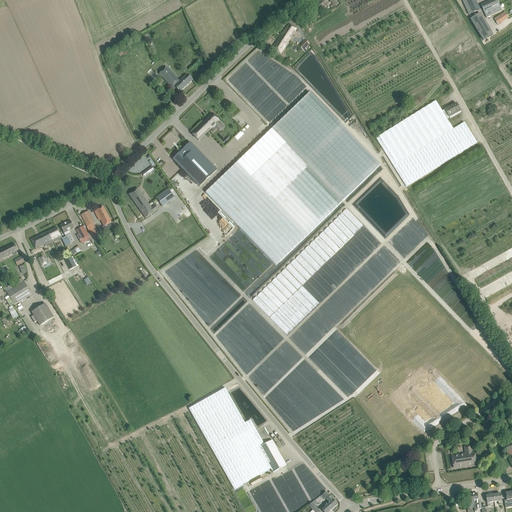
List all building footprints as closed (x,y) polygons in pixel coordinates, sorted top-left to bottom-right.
[(315,5),(318,9),(320,11),(329,4),(325,0),(321,0),(320,1),(321,1),(318,4),(318,3),(315,5)] [(330,6),(332,9),(335,6),(338,3),(335,0),(331,0),(330,1),(333,4),(330,6)] [(476,7),(478,6),(474,0),(462,0),(469,15),(478,11),(476,7)] [(496,0),(492,0),(481,5),(483,12),(486,18),(502,11),(499,5),(496,0)] [(498,24),(509,17),(505,12),(495,19),(498,24)] [(493,35),(480,14),(470,20),(483,41),(493,35)] [(272,48),(280,54),(296,29),(289,24),(272,48)] [(306,40),(299,46),(304,51),(311,45),(306,40)] [(159,74),(173,90),(176,88),(180,92),(193,80),(187,74),(179,81),(167,68),(159,74)] [(183,91),(186,94),(193,88),(190,85),(183,91)] [(310,92),(237,163),(205,193),(276,266),(342,202),(380,165),(310,92)] [(376,139),(406,187),(477,143),(464,122),(453,129),(447,119),(460,111),(456,103),(442,111),(436,101),(376,139)] [(212,114),(191,134),(195,137),(198,141),(199,141),(202,137),(215,125),(219,129),(223,126),(219,121),(212,114)] [(193,145),(175,161),(200,187),(217,170),(193,145)] [(129,195),(146,218),(154,213),(158,209),(155,205),(151,208),(138,189),(129,195)] [(169,190),(157,199),(162,207),(175,198),(169,190)] [(193,208),(197,212),(199,210),(201,211),(209,203),(206,200),(207,199),(204,196),(193,208)] [(95,211),(99,221),(101,220),(104,227),(111,223),(103,207),(95,211)] [(346,208),(275,279),(309,313),(380,242),(346,208)] [(99,237),(100,236),(93,224),(94,223),(88,211),(81,215),(87,227),(93,240),(94,239),(95,243),(101,240),(99,237)] [(64,234),(65,236),(71,233),(70,231),(74,229),(70,221),(60,226),(64,234)] [(90,239),(83,227),(77,230),(82,239),(80,240),(82,244),(90,239)] [(56,228),(48,232),(52,241),(52,240),(58,238),(59,239),(61,238),(59,233),(56,228)] [(36,249),(52,241),(48,232),(31,240),(36,249)] [(62,239),(65,246),(71,243),(68,236),(62,239)] [(14,244),(2,250),(6,257),(11,255),(10,254),(15,252),(15,254),(18,252),(17,251),(14,244)] [(393,255),(322,326),(389,394),(461,323),(393,255)] [(14,260),(17,266),(25,262),(22,256),(14,260)] [(38,258),(42,266),(46,264),(42,256),(38,258)] [(76,266),(71,257),(65,260),(70,270),(76,266)] [(53,277),(57,282),(62,279),(59,273),(53,277)] [(4,289),(14,305),(32,294),(22,278),(4,289)] [(32,313),(40,326),(54,318),(46,304),(32,313)] [(30,331),(34,329),(26,316),(22,318),(30,331)] [(189,409),(234,489),(270,469),(273,473),(286,465),(272,440),(264,445),(251,420),(245,423),(225,388),(189,409)] [(452,456),(453,463),(454,468),(465,466),(476,464),(474,453),(471,453),(470,446),(464,447),(466,454),(452,456)] [(328,501),(326,502),(332,509),(338,505),(326,492),(321,496),(325,499),(325,498),(326,499),(328,501)] [(477,493),(472,494),(474,508),(474,511),(477,510),(481,509),(480,501),(478,501),(477,493)] [(500,494),(493,495),(494,502),(498,501),(499,505),(502,505),(501,501),(501,499),(500,494)] [(494,502),(493,495),(486,496),(487,503),(487,507),(491,506),(490,503),(494,502)] [(329,511),(332,509),(326,502),(320,508),(321,509),(323,511),(329,511)] [(312,503),(309,505),(313,510),(314,511),(319,511),(320,511),(317,508),(315,506),(312,503)]
